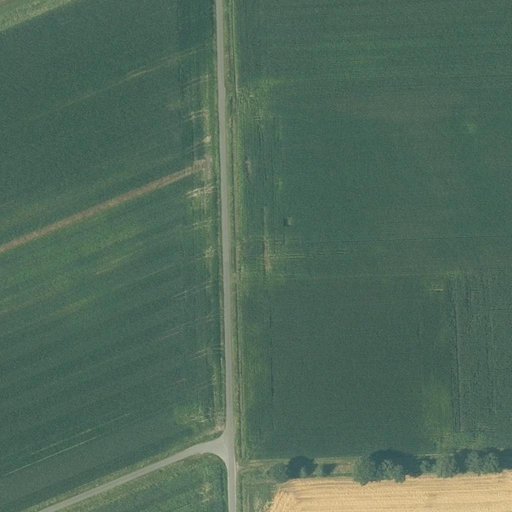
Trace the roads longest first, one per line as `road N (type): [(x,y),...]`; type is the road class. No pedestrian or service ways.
road 1 (unclassified): [(230,435),(218,0)]
road 2 (unclassified): [(230,435),(43,511)]
